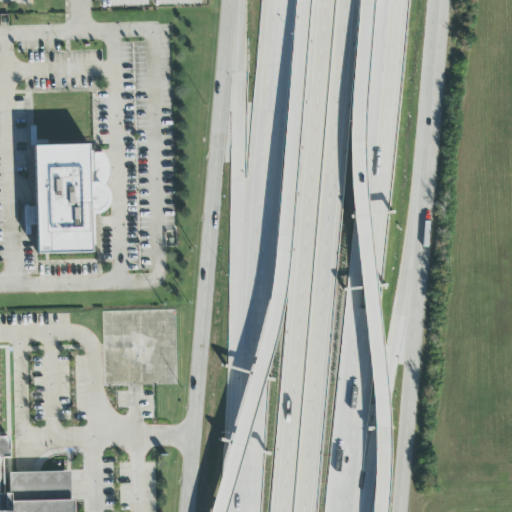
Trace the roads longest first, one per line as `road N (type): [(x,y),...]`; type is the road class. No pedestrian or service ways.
road 1 (motorway): [(304,0),(282,298),(222,511)]
road 2 (motorway): [(300,511),(347,0)]
road 3 (secondary): [(231,0),(186,511)]
road 4 (motorway): [(343,511),(387,0)]
road 5 (motorway): [(324,0),(281,511)]
road 6 (motorway): [(274,0),(259,355),(242,511)]
road 7 (motorway): [(382,511),(383,372),(362,161),(369,0)]
road 8 (motorway): [(237,0),(242,511)]
road 9 (motorway): [(361,511),(430,145)]
road 10 (secondary): [(399,511),(430,145)]
road 11 (secondary): [(430,145),(442,0)]
